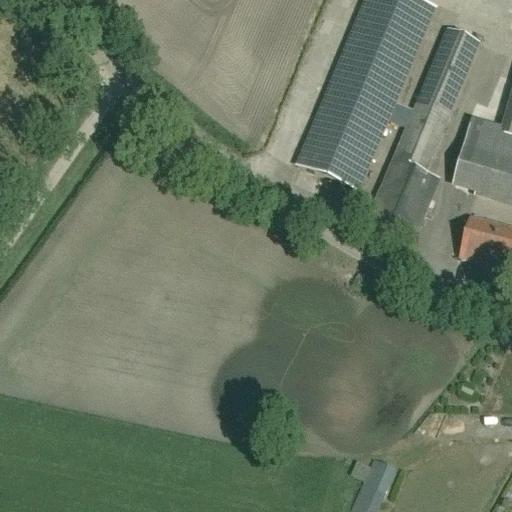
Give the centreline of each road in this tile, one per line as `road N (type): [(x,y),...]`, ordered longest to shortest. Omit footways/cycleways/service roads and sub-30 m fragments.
road 1 (unclassified): [(511,322),(374,261),(294,213),(125,80)]
road 2 (unclassified): [(0,251),(125,80)]
